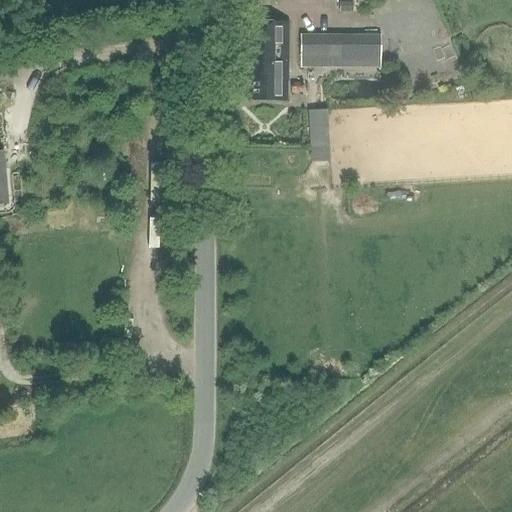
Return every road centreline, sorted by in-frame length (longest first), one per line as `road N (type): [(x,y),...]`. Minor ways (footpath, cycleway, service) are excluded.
road 1 (tertiary): [(173,511),(201,455),(206,0)]
road 2 (track): [(224,511),(511,285)]
road 3 (track): [(161,367),(162,50)]
